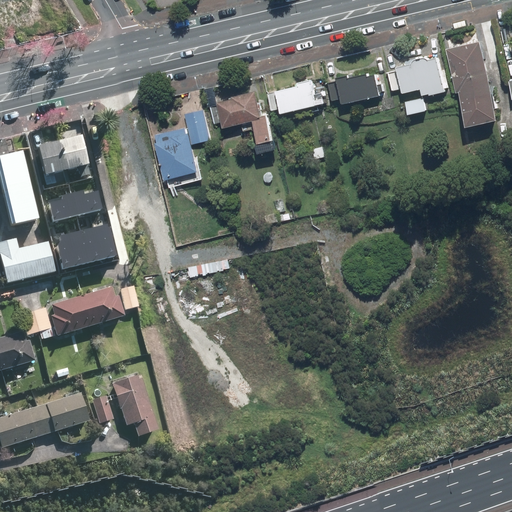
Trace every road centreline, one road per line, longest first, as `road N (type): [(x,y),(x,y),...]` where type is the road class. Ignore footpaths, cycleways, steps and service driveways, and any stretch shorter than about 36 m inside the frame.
road 1 (primary): [(141,64),(414,0)]
road 2 (track): [(155,259),(328,233),(344,241)]
road 3 (track): [(155,259),(108,72)]
road 4 (track): [(188,430),(155,259)]
road 5 (primary): [(0,99),(141,64)]
road 6 (track): [(407,272),(371,302),(354,300),(334,270),(344,241)]
